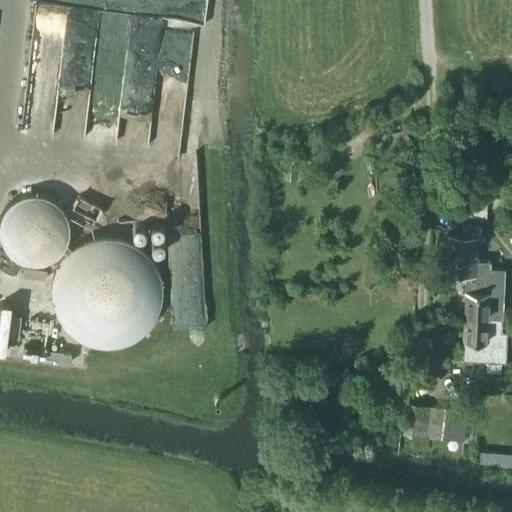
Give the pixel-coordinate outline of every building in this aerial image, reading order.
[(36,3),(26,129),(56,131),(62,56),(93,59),(87,135),(122,138),(132,11),(36,3)] [(299,161),(324,162),(324,151),(299,150),(299,161)] [(283,162),(282,177),(297,178),(298,163),(283,162)] [(0,236),(0,237),(0,238),(1,238),(1,239),(1,240),(1,241),(2,241),(2,242),(2,243),(3,243),(3,244),(3,245),(4,245),(4,246),(5,247),(5,248),(6,248),(6,249),(7,250),(8,251),(9,252),(10,253),(11,254),(12,254),(12,255),(13,255),(13,256),(14,256),(15,257),(16,257),(16,258),(17,258),(18,258),(18,259),(19,259),(20,259),(21,260),(22,260),(23,261),(24,261),(25,261),(26,262),(27,262),(28,262),(29,262),(30,262),(31,262),(32,262),(33,262),(34,262),(35,262),(36,262),(37,262),(38,262),(39,262),(40,262),(41,262),(42,262),(43,261),(44,261),(45,261),(46,260),(47,260),(48,260),(48,259),(49,259),(50,259),(51,258),(52,258),(52,257),(53,257),(54,257),(54,256),(55,256),(55,255),(56,255),(57,254),(58,253),(59,252),(60,251),(61,250),(62,249),(63,248),(63,247),(64,247),(64,246),(64,245),(65,245),(65,244),(65,243),(66,243),(66,242),(66,241),(67,241),(67,240),(67,239),(68,239),(68,238),(68,237),(68,236),(69,235),(69,234),(69,233),(69,232),(69,231),(69,230),(69,229),(69,228),(69,227),(69,226),(69,225),(69,224),(69,223),(69,222),(69,221),(69,220),(69,219),(68,219),(68,218),(68,217),(68,216),(67,215),(67,214),(66,213),(66,212),(66,211),(65,210),(64,209),(64,208),(63,207),(63,206),(62,206),(62,205),(61,205),(61,204),(60,204),(60,203),(59,202),(58,201),(57,200),(56,199),(55,199),(54,198),(53,197),(52,197),(52,196),(51,196),(50,196),(50,195),(49,195),(48,195),(48,194),(47,194),(46,194),(45,193),(44,193),(43,193),(42,193),(41,192),(40,192),(39,192),(38,192),(37,192),(36,192),(35,192),(34,192),(33,192),(32,192),(31,192),(30,192),(29,192),(28,192),(27,192),(26,193),(25,193),(24,193),(23,193),(23,194),(22,194),(21,194),(20,195),(19,195),(18,196),(17,196),(16,197),(15,197),(15,198),(14,198),(13,198),(13,199),(12,199),(12,200),(11,200),(11,201),(10,201),(9,202),(8,203),(7,204),(7,205),(6,205),(6,206),(5,206),(5,207),(5,208),(4,208),(4,209),(3,209),(3,210),(3,211),(2,211),(2,212),(2,213),(1,214),(1,215),(1,216),(0,216),(0,217),(0,218),(0,217),(0,236)] [(464,214),(486,215),(486,197),(464,196),(464,214)] [(480,223),(463,222),(463,233),(480,234),(480,223)] [(52,279),(52,281),(52,283),(51,287),(51,291),(51,293),(52,295),(52,298),(53,302),(54,304),(54,306),(55,310),(57,313),(58,315),(60,318),(61,320),(64,325),(67,327),(68,329),(73,333),(78,336),(83,339),(88,341),(92,342),(98,343),(103,344),(109,344),(113,344),(117,343),(123,342),(126,341),(130,339),(133,338),(137,336),(141,332),(144,330),(148,326),(150,324),(152,321),(153,319),(155,316),(157,313),(158,311),(159,307),(160,305),(161,302),(161,300),(162,296),(162,294),(162,290),(162,286),(162,282),(162,281),(161,277),(161,275),(160,271),(159,269),(158,268),(157,264),(156,262),(154,259),(152,256),(148,251),(147,250),(144,247),(142,246),(139,243),(134,240),(131,239),(126,236),(122,235),(116,234),(111,233),(105,233),(101,233),(97,234),(95,234),(93,235),(90,236),(84,238),(79,241),(76,243),(71,246),(67,250),(64,253),(62,256),(60,259),(59,261),(56,266),(55,270),(53,273),(53,275),(52,279)] [(479,234),(474,234),(447,233),(445,273),(466,274),(464,315),(501,317),(503,273),(489,272),(490,261),(477,260),(479,234)] [(1,302),(0,307),(0,349),(5,350),(11,303),(1,302)] [(12,315),(9,337),(18,339),(21,316),(12,315)] [(505,360),(506,330),(501,330),(501,317),(464,315),(463,339),(464,339),(463,358),(505,360)] [(20,341),(59,346),(60,335),(22,330),(20,341)] [(463,439),(466,409),(406,403),(402,433),(463,439)] [(479,461),(511,463),(511,453),(480,450),(479,461)] [(402,511),(287,494),(283,511),(402,511)]
